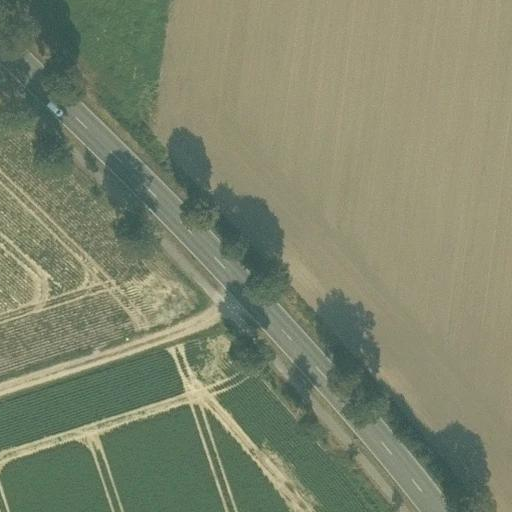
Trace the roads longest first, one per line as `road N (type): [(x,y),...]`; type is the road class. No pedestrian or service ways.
road 1 (primary): [(0,45),(257,302),(438,511)]
road 2 (track): [(257,302),(0,385)]
